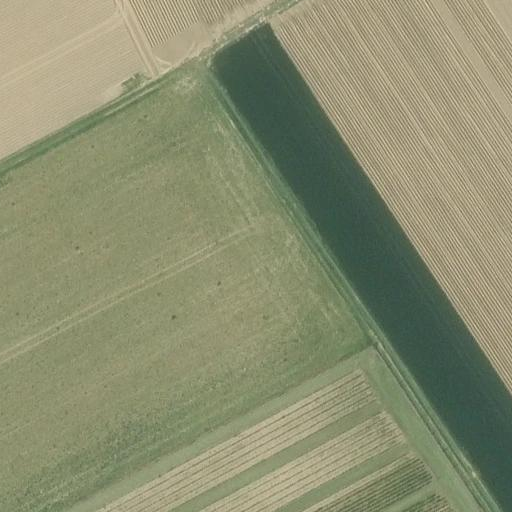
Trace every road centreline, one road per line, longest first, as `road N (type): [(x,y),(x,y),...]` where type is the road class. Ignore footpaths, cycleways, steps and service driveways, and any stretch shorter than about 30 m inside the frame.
road 1 (track): [(194,58),(490,511)]
road 2 (track): [(0,164),(289,0)]
